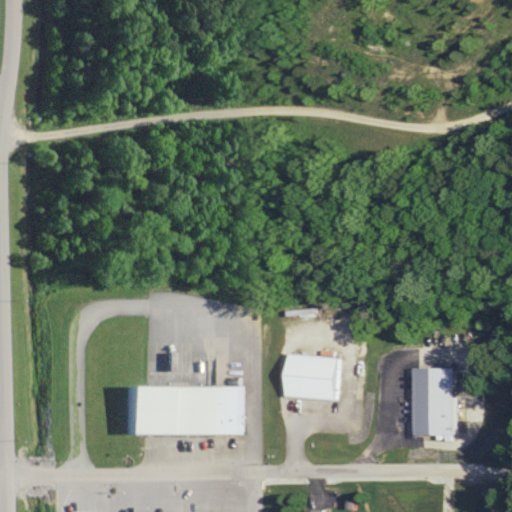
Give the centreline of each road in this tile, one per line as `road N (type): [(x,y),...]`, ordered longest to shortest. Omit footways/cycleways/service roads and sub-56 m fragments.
road 1 (residential): [(4,511),(0,326),(10,0)]
road 2 (residential): [(470,467),(0,475)]
